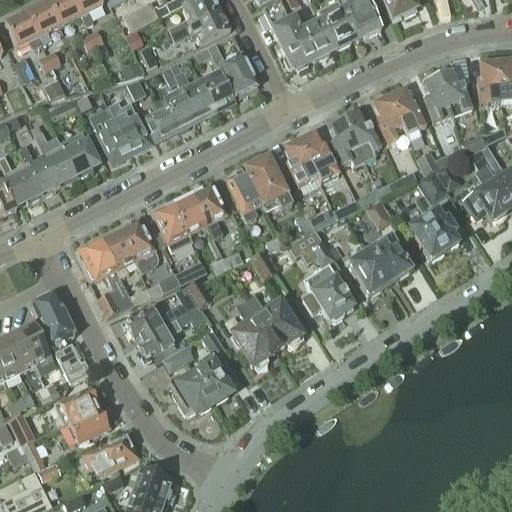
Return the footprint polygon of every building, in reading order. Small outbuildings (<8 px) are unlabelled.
[(67,0),(65,0),(46,10),(57,33),(71,26),(79,23),(67,0)] [(67,0),(79,23),(80,22),(84,32),(85,33),(92,30),(87,19),(100,12),(94,0),(67,0)] [(113,0),(104,4),(109,13),(125,6),(132,2),(131,0),(113,0)] [(180,14),(208,0),(180,0),(179,1),(181,3),(153,17),(149,9),(122,23),(130,39),(180,14)] [(184,35),(218,18),(209,0),(208,0),(180,14),(185,26),(166,35),(170,42),(184,35)] [(251,0),(258,14),(285,0),(251,0)] [(375,0),(383,16),(389,27),(402,21),(404,24),(415,19),(405,0),(375,0)] [(294,2),(282,7),(287,17),(299,11),(294,2)] [(347,2),(338,7),(342,16),(340,17),(355,47),(362,43),(363,45),(379,37),(371,22),(363,6),(351,12),(347,2)] [(282,7),(260,18),(283,65),(282,66),(286,75),(288,74),(291,79),(295,76),(296,78),(305,73),(304,72),(313,68),(298,38),(287,17),(282,7)] [(336,8),(316,18),(320,27),(335,57),(335,58),(349,52),(348,50),(355,47),(340,17),(336,8)] [(46,10),(24,20),(40,52),(40,51),(41,52),(51,46),(47,38),(57,33),(46,10)] [(174,49),(189,42),(191,46),(194,44),(199,53),(228,38),(218,18),(184,35),(170,42),(174,49)] [(24,20),(3,31),(14,54),(27,48),(31,56),(40,52),(24,20)] [(320,27),(298,38),(313,68),(314,69),(328,62),(327,61),(335,57),(320,27)] [(102,49),(96,36),(88,40),(94,53),(102,49)] [(131,56),(142,50),(135,37),(124,43),(131,56)] [(88,40),(80,44),(86,57),(94,53),(88,40)] [(213,50),(206,54),(210,63),(218,79),(232,105),(243,100),(246,102),(253,98),(254,94),(257,93),(240,60),(219,71),(217,67),(221,66),(213,50)] [(147,78),(157,73),(147,53),(138,58),(147,78)] [(198,69),(210,63),(206,54),(193,60),(198,69)] [(53,58),(45,61),(51,74),(59,71),(53,58)] [(45,61),(37,65),(43,78),(51,74),(45,61)] [(511,81),(511,68),(495,70),(499,111),(499,113),(510,111),(510,110),(511,110),(511,81)] [(175,70),(168,73),(172,83),(180,78),(176,69),(175,70)] [(479,86),(475,86),(478,113),(487,112),(499,111),(495,70),(478,71),(479,86)] [(168,73),(160,77),(167,89),(169,93),(176,89),(172,83),(168,73)] [(180,78),(172,83),(176,89),(180,98),(194,126),(197,124),(198,126),(214,118),(199,88),(190,93),(182,78),(180,78)] [(452,78),(436,83),(451,122),(452,123),(462,120),(462,119),(470,116),(461,90),(457,92),(452,78)] [(218,79),(199,88),(214,118),(229,110),(228,109),(233,106),(232,105),(218,79)] [(436,83),(421,89),(426,103),(422,105),(431,130),(440,127),(451,122),(436,83)] [(137,88),(125,92),(133,107),(144,102),(137,88)] [(402,97),(388,104),(401,133),(408,147),(419,141),(417,136),(424,132),(412,108),(408,110),(402,97)] [(180,98),(161,108),(164,114),(175,137),(191,130),(190,128),(194,126),(180,98)] [(85,103),(75,109),(80,119),(90,113),(85,103)] [(388,104),(372,112),(379,125),(374,127),(386,151),(394,147),(390,138),(401,133),(388,104)] [(135,124),(126,128),(116,110),(107,114),(130,160),(148,151),(135,124)] [(111,170),(130,160),(107,114),(95,119),(105,139),(97,143),(111,170)] [(159,116),(142,125),(153,147),(156,145),(157,146),(175,137),(164,114),(159,116)] [(357,119),(342,126),(363,168),(375,163),(373,157),(379,154),(367,130),(363,132),(357,119)] [(14,123),(3,128),(8,138),(19,132),(14,123)] [(342,126),(328,133),(334,146),(331,148),(342,172),(350,168),(352,174),(363,169),(363,168),(342,126)] [(8,138),(3,128),(0,129),(0,145),(10,140),(8,138)] [(485,141),(478,142),(479,144),(482,143),(484,153),(504,142),(503,133),(493,138),(489,140),(485,141)] [(41,139),(32,143),(44,165),(59,196),(76,187),(58,150),(55,144),(46,149),(41,139)] [(65,147),(58,150),(76,187),(92,179),(90,175),(97,171),(85,148),(81,139),(65,147)] [(312,141),(298,148),(316,185),(319,191),(337,182),(334,176),(323,152),(318,154),(312,141)] [(478,142),(460,151),(465,162),(484,153),(482,143),(479,144),(478,142)] [(298,148),(283,155),(289,168),(285,170),(297,194),(305,190),(306,190),(316,185),(298,148)] [(25,152),(17,156),(26,174),(41,204),(59,196),(44,165),(30,172),(27,164),(30,163),(25,152)] [(485,154),(475,160),(476,160),(484,173),(511,216),(511,215),(511,176),(503,182),(493,168),(485,154)] [(454,156),(442,162),(446,173),(448,172),(447,172),(459,166),(454,156)] [(484,194),(462,208),(474,227),(483,221),(489,230),(511,216),(484,173),(476,160),(467,165),(476,178),(474,179),(484,194)] [(434,166),(418,174),(423,184),(432,180),(446,173),(442,162),(441,163),(434,166)] [(3,163),(0,164),(0,175),(4,184),(0,186),(0,187),(13,213),(18,211),(26,206),(28,211),(41,204),(26,174),(12,181),(8,172),(8,173),(3,163)] [(267,167),(244,179),(260,211),(264,219),(276,212),(280,219),(291,213),(267,167)] [(446,173),(432,180),(445,199),(459,190),(448,172),(446,173)] [(411,178),(398,184),(403,194),(416,188),(411,178)] [(244,179),(225,188),(245,228),(255,223),(251,215),(260,211),(244,179)] [(423,184),(420,186),(427,198),(433,207),(445,199),(432,180),(423,184)] [(386,191),(377,195),(381,205),(391,200),(403,194),(398,184),(386,191)] [(0,224),(15,217),(13,213),(0,188),(0,224)] [(209,192),(190,202),(205,232),(212,246),(222,241),(215,227),(224,222),(209,192)] [(377,195),(354,207),(358,216),(365,213),(376,207),(381,205),(377,195)] [(190,202),(171,211),(186,241),(205,232),(190,202)] [(354,207),(332,217),(337,227),(358,216),(354,207)] [(376,207),(365,213),(378,233),(389,226),(376,207)] [(171,211),(152,221),(166,251),(170,258),(189,249),(185,241),(186,241),(171,211)] [(307,226),(313,239),(337,227),(332,217),(332,218),(330,214),(307,226)] [(409,236),(408,237),(411,242),(413,241),(426,261),(424,262),(429,268),(430,268),(431,269),(442,261),(442,260),(456,251),(450,241),(453,239),(444,226),(441,228),(435,218),(409,235),(409,236)] [(304,220),(293,225),(298,234),(303,243),(313,239),(307,226),(304,220)] [(137,228),(118,238),(133,268),(140,281),(151,275),(152,275),(152,274),(153,274),(153,273),(154,273),(154,272),(155,272),(155,271),(155,270),(156,270),(156,269),(156,268),(156,267),(156,266),(156,265),(155,264),(155,263),(152,258),(137,228)] [(118,238),(99,247),(118,286),(119,285),(128,281),(124,273),(133,268),(118,238)] [(386,241),(365,254),(388,292),(409,278),(386,241)] [(320,246),(307,254),(321,274),(333,266),(341,261),(334,251),(326,256),(320,246)] [(84,255),(80,256),(82,260),(89,273),(87,274),(91,284),(94,283),(95,286),(96,287),(105,282),(112,297),(108,299),(109,301),(96,307),(105,325),(131,312),(126,303),(128,302),(119,285),(118,286),(99,247),(84,255)] [(365,254),(343,268),(367,305),(388,292),(365,254)] [(237,257),(221,264),(227,277),(242,269),(237,257)] [(263,260),(248,267),(262,289),(276,279),(263,260)] [(221,264),(210,270),(213,276),(216,282),(227,277),(221,264)] [(309,300),(300,305),(310,321),(319,315),(328,329),(330,328),(334,329),(342,325),(343,320),(352,314),(327,275),(318,280),(317,280),(302,289),(309,300)] [(198,288),(183,295),(195,313),(195,314),(198,317),(211,308),(199,289),(198,288)] [(146,294),(145,295),(150,305),(162,300),(157,290),(146,295),(146,294)] [(128,302),(126,303),(131,312),(132,312),(141,309),(150,305),(145,295),(128,302)] [(183,295),(172,300),(180,313),(184,321),(195,314),(195,313),(183,295)] [(59,316),(53,303),(48,302),(30,311),(52,354),(74,343),(60,316),(59,316)] [(250,304),(243,309),(254,326),(276,360),(287,353),(291,356),(298,346),(300,344),(278,311),(264,320),(260,315),(258,316),(250,304)] [(245,332),(230,342),(252,376),(254,374),(266,372),(265,367),(276,360),(254,326),(243,309),(236,313),(244,325),(242,327),(245,332)] [(151,317),(124,333),(134,351),(175,327),(177,326),(176,325),(184,321),(180,313),(175,315),(174,313),(169,316),(162,320),(158,313),(151,317)] [(184,321),(176,325),(177,326),(180,332),(189,327),(193,334),(204,328),(198,317),(195,314),(184,321)] [(175,327),(134,351),(145,369),(173,353),(168,343),(180,335),(175,327)] [(32,332),(17,339),(34,373),(39,382),(55,374),(51,365),(48,366),(32,332)] [(206,375),(193,382),(211,411),(213,410),(214,412),(227,404),(226,402),(228,400),(226,397),(235,391),(222,370),(219,372),(213,364),(224,357),(212,338),(200,345),(211,362),(201,368),(206,375)] [(18,381),(34,373),(17,339),(2,347),(18,381)] [(0,381),(3,388),(18,381),(2,347),(0,347),(0,381)] [(83,368),(80,370),(70,351),(53,360),(69,392),(87,383),(86,382),(90,380),(83,368)] [(189,351),(178,358),(185,369),(192,365),(188,359),(189,351)] [(178,358),(162,368),(168,379),(185,369),(178,358)] [(177,383),(167,389),(174,400),(170,402),(183,423),(193,417),(195,421),(197,420),(198,422),(211,414),(210,412),(211,411),(193,382),(182,390),(177,383)] [(49,402),(56,399),(51,389),(44,392),(49,402)] [(41,406),(49,402),(44,392),(36,396),(41,406)] [(68,430),(99,416),(89,396),(87,397),(86,393),(72,399),(74,403),(58,410),(59,411),(54,413),(59,424),(55,426),(59,434),(67,430),(68,430)] [(18,417),(26,413),(21,403),(13,407),(18,417)] [(10,421),(18,417),(13,407),(5,411),(10,421)] [(77,450),(108,435),(99,416),(68,430),(77,450)] [(13,427),(8,430),(19,454),(30,448),(26,439),(25,438),(20,440),(13,427)] [(0,448),(1,451),(11,447),(7,439),(0,442),(0,448)] [(96,483),(135,464),(127,449),(126,450),(124,445),(109,453),(109,451),(84,463),(90,475),(92,474),(96,483)] [(9,466),(18,461),(14,454),(5,458),(9,466)] [(13,474),(22,469),(18,461),(9,466),(13,474)] [(31,474),(30,474),(32,479),(33,479),(43,474),(42,472),(40,469),(31,474)] [(41,490),(59,481),(53,470),(35,478),(41,490)] [(165,490),(166,486),(140,477),(132,501),(164,511),(166,511),(172,498),(170,497),(172,492),(165,490)] [(32,511),(48,511),(33,480),(20,487),(26,498),(25,498),(32,511)] [(113,497),(123,493),(117,482),(108,487),(113,497)] [(104,502),(113,497),(108,487),(99,491),(104,502)] [(32,511),(25,498),(1,510),(2,511),(32,511)] [(72,511),(83,511),(84,511),(78,500),(69,505),(72,511)] [(164,511),(132,501),(128,511),(164,511)]
